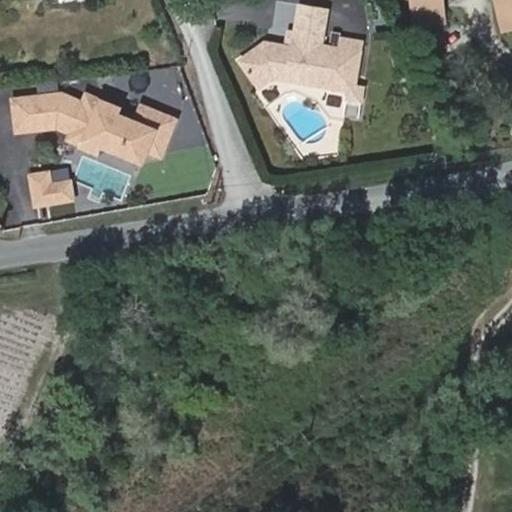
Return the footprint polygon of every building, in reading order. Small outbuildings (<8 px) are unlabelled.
[(442,0),(413,0),(419,31),(447,25),(442,0)] [(511,7),(498,12),(508,41),(511,39),(511,7)] [(302,21),(299,44),(327,49),(330,26),(302,21)] [(327,49),(299,44),(296,61),(288,59),(269,57),(245,76),(261,98),(277,88),(290,91),(294,96),(350,103),(350,110),(363,112),(365,99),(359,96),(364,55),(345,51),(343,61),(325,58),(327,49)] [(78,104),(52,107),(56,138),(73,136),(87,142),(102,149),(99,154),(98,156),(112,162),(115,155),(138,165),(141,159),(160,167),(163,162),(175,168),(191,132),(158,117),(151,133),(133,125),(136,119),(103,105),(99,113),(78,104)] [(52,107),(30,109),(33,140),(56,138),(52,107)] [(99,154),(102,149),(87,142),(84,148),(99,154)] [(141,159),(138,165),(157,173),(160,167),(141,159)] [(49,189),(51,215),(88,212),(85,185),(49,189)]
